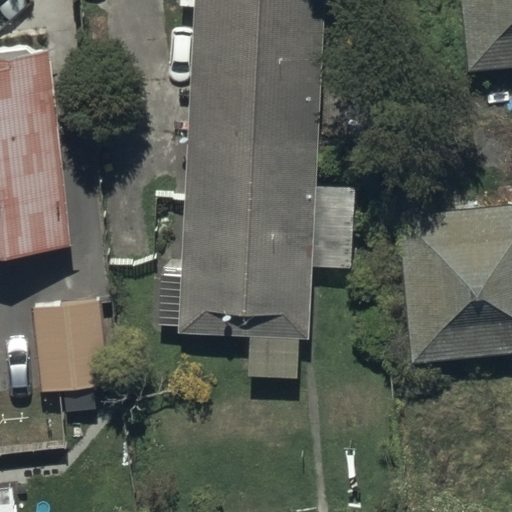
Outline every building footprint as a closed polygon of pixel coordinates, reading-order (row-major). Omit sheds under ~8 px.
[(324,0),(200,0),(188,281),(164,280),(161,333),(181,334),(180,343),(250,346),(248,383),(306,385),(324,0)] [(511,0),(457,0),(467,78),(511,72),(511,0)] [(50,59),(0,64),(0,274),(73,267),(50,59)] [(511,208),(399,220),(414,370),(511,359),(511,208)] [(100,295),(33,301),(41,401),(108,396),(100,295)]
